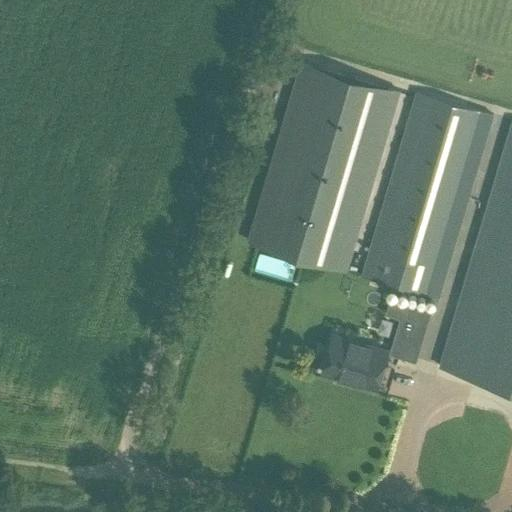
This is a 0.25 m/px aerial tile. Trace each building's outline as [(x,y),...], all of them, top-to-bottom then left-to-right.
[(301,60),(248,240),(347,269),(400,89),(301,60)] [(435,295),(489,112),(417,90),(362,273),(435,295)] [(511,119),(511,120),(440,366),(511,386),(511,119)] [(416,360),(431,308),(402,299),(397,316),(401,317),(391,353),(416,360)] [(377,388),(388,349),(333,334),(322,372),(338,376),(339,374),(350,377),(349,379),(377,388)]
